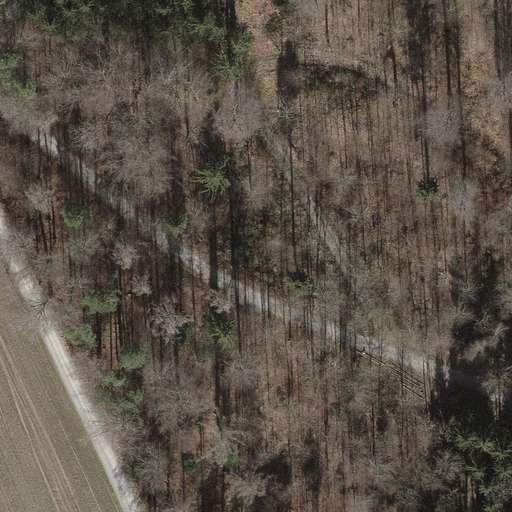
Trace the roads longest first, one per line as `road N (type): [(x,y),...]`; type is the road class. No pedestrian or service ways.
road 1 (track): [(511,406),(424,361),(215,279),(0,100)]
road 2 (track): [(393,350),(292,182),(245,80)]
road 3 (track): [(0,246),(125,511)]
